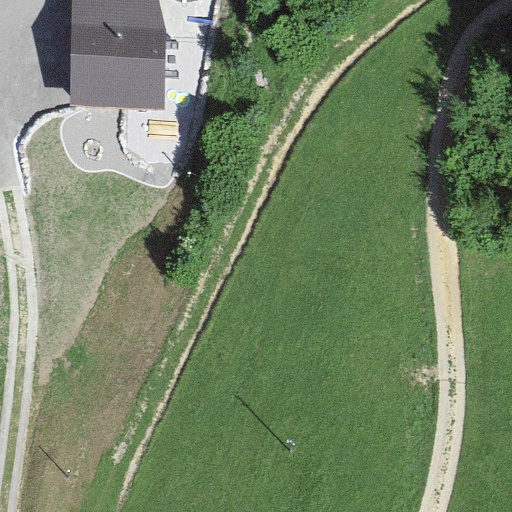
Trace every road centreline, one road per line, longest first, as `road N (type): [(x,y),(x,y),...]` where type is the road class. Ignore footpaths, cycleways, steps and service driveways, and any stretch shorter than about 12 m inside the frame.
road 1 (track): [(511,19),(467,39),(456,405),(430,511)]
road 2 (track): [(0,120),(27,373),(12,511)]
